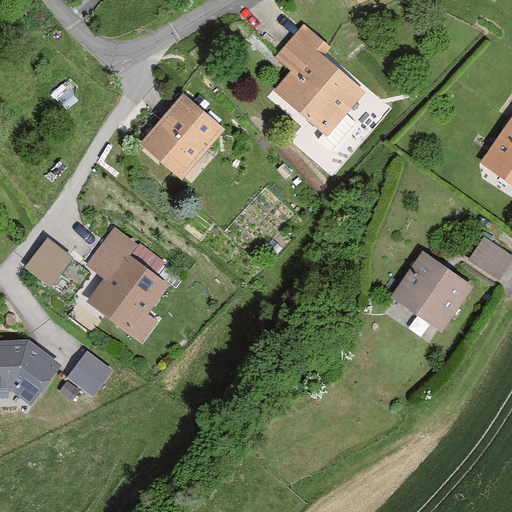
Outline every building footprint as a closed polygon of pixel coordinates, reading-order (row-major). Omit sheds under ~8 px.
[(357,0),(362,10),(382,0),(357,0)] [(329,47),(308,29),(282,54),(302,71),(279,97),(328,142),(368,99),(320,56),(329,47)] [(186,101),(143,145),(184,186),(230,136),(186,101)] [(511,127),(487,165),(511,187),(511,127)] [(147,246),(118,226),(87,271),(106,283),(91,305),(149,344),(162,325),(154,320),(175,288),(137,262),(147,246)] [(511,255),(484,239),(471,261),(499,277),(511,255)] [(67,258),(46,241),(27,265),(48,282),(67,258)] [(476,290),(426,258),(396,306),(446,337),(476,290)] [(27,344),(0,344),(0,392),(14,392),(31,405),(60,368),(27,344)] [(111,372),(88,355),(70,379),(93,396),(111,372)]
